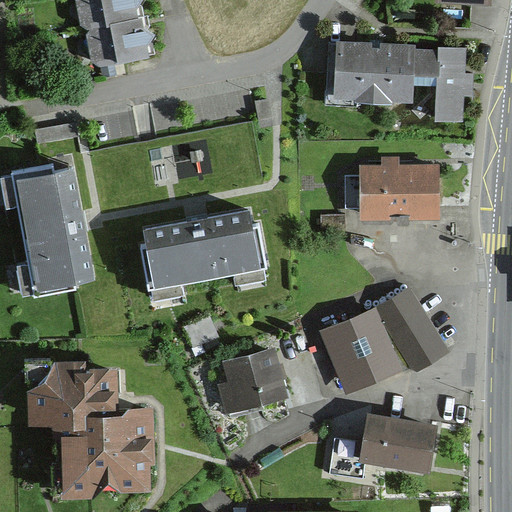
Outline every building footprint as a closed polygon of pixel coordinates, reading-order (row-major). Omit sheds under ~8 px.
[(140,0),(84,0),(90,23),(143,12),(140,0)] [(143,12),(90,23),(97,60),(151,48),(143,12)] [(465,45),(332,42),(331,98),(411,100),(411,79),(432,79),(431,119),(457,119),(458,92),(475,92),(476,73),(465,73),(465,45)] [(267,173),(254,114),(98,147),(110,206),(267,173)] [(96,275),(72,158),(4,171),(28,288),(96,275)] [(442,164),(355,161),(353,209),(440,212),(442,164)] [(272,265),(263,208),(132,230),(142,287),(272,265)] [(446,346),(407,282),(379,302),(318,325),(342,388),(408,365),(446,346)] [(280,396),(265,345),(221,358),(227,377),(212,381),(222,413),(280,396)] [(83,418),(109,418),(108,362),(40,363),(12,392),(14,421),(44,432),(83,432),(83,418)] [(430,470),(438,426),(360,411),(352,456),(430,470)] [(146,457),(143,412),(109,418),(83,418),(83,432),(44,432),(47,489),(137,484),(136,461),(146,457)]
